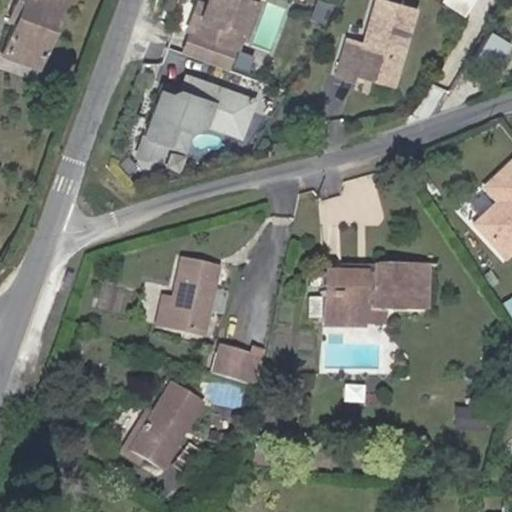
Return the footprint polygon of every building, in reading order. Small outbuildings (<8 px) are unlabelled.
[(18,12),(14,22),(3,54),(38,68),(62,0),(14,0),(11,10),(18,12)] [(198,18),(192,16),(186,30),(189,31),(233,48),(235,48),(253,0),(205,0),(202,9),(198,18)] [(414,13),(375,0),(361,45),(345,40),(333,77),(350,83),(352,76),(390,88),(414,13)] [(446,0),(468,12),(475,0),(446,0)] [(202,9),(195,6),(192,16),(198,18),(202,9)] [(7,19),(14,22),(18,12),(11,10),(7,19)] [(233,48),(189,31),(180,53),(225,69),(233,48)] [(487,33),(475,56),(496,66),(508,43),(487,33)] [(159,89),(136,152),(143,155),(160,150),(163,139),(181,146),(188,126),(202,120),(221,127),(228,109),(234,108),(240,94),(184,73),(179,89),(175,88),(169,92),(159,89)] [(175,88),(161,83),(159,89),(169,92),(175,88)] [(228,109),(221,127),(236,132),(249,98),(240,94),(234,108),(228,109)] [(511,248),(511,171),(506,166),(479,192),(493,206),(469,229),(500,261),(511,248)] [(348,194),(377,195),(378,179),(348,178),(348,194)] [(171,301),(165,328),(204,336),(217,269),(180,261),(171,301)] [(365,271),(337,272),(321,272),(320,325),(364,325),(364,311),(424,310),(424,266),(365,266),(365,271)] [(155,325),(165,328),(171,301),(161,298),(155,325)] [(211,372),(254,386),(261,361),(217,348),(211,372)] [(406,401),(407,405),(420,404),(419,394),(408,395),(411,389),(405,381),(396,381),(392,390),(398,397),(401,396),(402,402),(406,401)] [(129,451),(141,459),(161,471),(202,405),(170,385),(150,416),(129,451)] [(347,403),(364,404),(365,388),(348,388),(347,403)] [(205,438),(237,448),(244,418),(213,409),(205,438)] [(129,451),(150,416),(146,412),(120,455),(136,467),(141,459),(129,451)]
